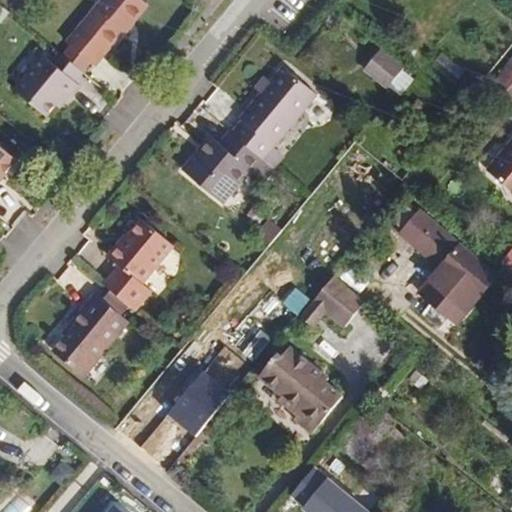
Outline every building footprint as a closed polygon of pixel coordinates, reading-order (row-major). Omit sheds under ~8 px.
[(121,31),(130,19),(132,21),(147,4),(142,0),(103,0),(67,43),(69,45),(91,63),(94,66),(122,32),(121,31)] [(91,63),(69,45),(61,55),(83,73),(91,63)] [(366,70),(389,89),(405,69),(381,50),(366,70)] [(53,63),(45,56),(15,91),(47,117),(65,95),(68,97),(79,85),(75,82),(83,73),(61,55),(61,54),(53,63)] [(511,66),(496,86),(511,99),(511,66)] [(232,134),(251,151),(263,160),(274,147),(318,95),(284,67),(271,83),(262,94),(240,119),(243,122),(232,134)] [(271,83),(263,76),(254,88),(262,94),(271,83)] [(263,160),(251,151),(232,134),(229,132),(219,143),(211,137),(183,170),(223,204),(250,171),(264,183),(275,170),(263,160)] [(511,142),(488,172),(511,190),(511,142)] [(0,178),(1,179),(17,160),(0,145),(0,178)] [(286,157),(274,147),(263,160),(275,170),(286,157)] [(497,276),(421,211),(402,234),(441,268),(420,292),(458,324),(497,276)] [(142,282),(173,245),(143,220),(129,237),(122,244),(121,243),(109,257),(121,267),(104,287),(109,290),(129,307),(135,312),(152,291),(142,282)] [(129,237),(127,236),(121,243),(122,244),(129,237)] [(326,310),(346,327),(367,303),(335,276),(300,317),(312,327),(326,310)] [(299,315),(310,298),(295,288),(284,305),(299,315)] [(129,307),(109,290),(102,299),(122,316),(129,307)] [(67,328),(71,330),(53,352),(84,378),(129,322),(122,316),(102,299),(96,294),(67,328)] [(329,380),(289,347),(281,357),(277,354),(259,377),(283,396),(280,400),(298,415),(295,418),(314,434),(344,398),(326,384),(329,380)] [(370,406),(395,427),(399,422),(374,401),(370,406)] [(337,445),(362,466),(395,427),(370,406),(337,445)] [(212,424),(202,407),(182,418),(192,436),(212,424)] [(407,438),(395,427),(362,466),(375,477),(407,438)] [(51,476),(64,487),(77,472),(65,461),(51,476)] [(320,511),(334,495),(320,484),(312,493),(307,489),(297,501),(302,505),(301,506),(308,511),(320,511)]
